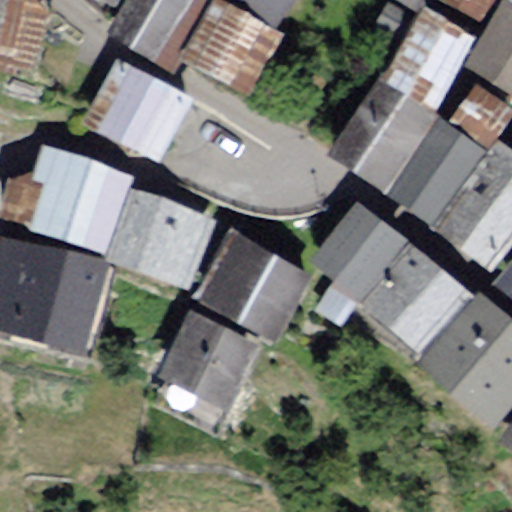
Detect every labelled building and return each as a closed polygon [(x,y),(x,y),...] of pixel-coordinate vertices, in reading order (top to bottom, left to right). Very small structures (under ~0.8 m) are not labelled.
[(31,0),(0,0),(0,66),(36,76),(59,24),(31,0)] [(131,0),(117,29),(172,60),(203,0),(131,0)] [(302,0),(227,0),(287,26),(302,0)] [(423,0),(383,0),(414,15),(423,0)] [(499,0),(443,0),(482,25),(499,0)] [(282,37),(216,5),(183,63),(251,99),(282,37)] [(511,14),(504,9),(468,73),(511,103),(511,14)] [(475,38),(425,11),(386,78),(440,114),(475,38)] [(194,110),(112,65),(85,121),(163,163),(194,110)] [(382,81),(334,154),(390,193),(438,121),(382,81)] [(511,120),(511,112),(466,83),(444,117),(491,152),(511,120)] [(444,126),(398,198),(438,223),(483,157),(444,126)] [(511,153),(505,148),(447,232),(495,272),(511,248),(511,153)] [(132,185),(47,158),(42,186),(17,180),(6,227),(100,256),(132,185)] [(216,221),(135,191),(111,258),(191,287),(216,221)] [(404,248),(352,207),(312,266),(365,303),(404,248)] [(311,278),(233,227),(199,298),(273,342),(311,278)] [(105,261),(2,244),(0,253),(0,327),(87,353),(105,261)] [(470,296),(410,254),(372,311),(422,353),(470,296)] [(511,409),(511,330),(476,302),(428,368),(495,430),(511,409)] [(262,347),(190,314),(168,374),(241,407),(262,347)]
